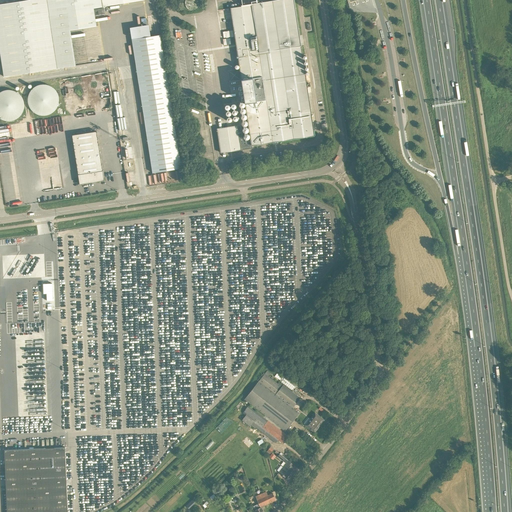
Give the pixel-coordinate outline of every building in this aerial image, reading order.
[(67,12),(94,8),(103,7),(145,0),(144,0),(27,0),(0,4),(0,50),(4,77),(75,66),(70,30),(67,12)] [(200,4),(200,3),(200,1),(200,0),(199,0),(185,0),(185,1),(185,3),(185,4),(185,5),(186,6),(187,7),(188,8),(189,9),(190,10),(191,10),(192,10),(193,10),(195,10),(196,10),(197,9),(198,8),(199,7),(200,6),(200,5),(200,4)] [(241,125),(238,125),(228,127),(231,152),(252,148),(252,145),(314,136),(293,0),(241,0),(243,5),(242,5),(242,7),(231,8),(251,141),(244,142),(241,125)] [(67,12),(70,30),(97,26),(94,8),(67,12)] [(132,39),(153,173),(181,169),(160,35),(132,39)] [(45,85),(43,84),(42,85),(40,85),(38,85),(37,86),(35,87),(34,88),(32,89),(31,90),(30,92),(29,93),(29,95),(28,96),(28,98),(28,100),(28,102),(28,103),(29,105),(29,107),(30,108),(31,110),(32,111),(34,112),(35,113),(37,114),(38,115),(40,115),(42,115),(43,115),(45,115),(47,115),(48,115),(50,114),(52,113),(53,112),(54,111),(55,110),(56,108),(57,107),(58,105),(58,103),(59,102),(59,100),(59,98),(58,96),(58,95),(57,93),(56,92),(55,90),(54,89),(53,88),(52,87),(50,86),(48,85),(47,85),(45,85)] [(10,90),(9,90),(7,90),(5,90),(4,91),(2,92),(0,92),(0,118),(0,119),(2,119),(4,120),(5,121),(7,121),(9,121),(10,121),(12,121),(14,120),(15,119),(17,119),(18,118),(20,116),(21,115),(22,114),(23,112),(23,111),(24,109),(24,107),(24,106),(24,104),(24,102),(23,100),(23,99),(22,97),(21,96),(20,95),(18,93),(17,92),(15,92),(14,91),(12,90),(10,90)] [(97,131),(72,135),(80,184),(104,181),(97,131)] [(277,373),(275,377),(293,390),(295,386),(277,373)] [(245,400),(246,401),(285,431),(299,413),(292,408),(300,399),(283,385),(282,387),(265,374),(245,400)] [(288,437),(248,406),(243,413),(283,444),(288,437)] [(314,433),(320,425),(324,420),(315,413),(305,425),(311,429),(310,430),(311,430),(312,431),(314,433)] [(67,511),(65,447),(4,450),(6,511),(67,511)] [(277,470),(279,472),(286,478),(294,469),(292,467),(294,465),(288,460),(288,461),(280,454),(277,457),(286,464),(283,467),(281,465),(277,470)] [(247,474),(252,473),(248,463),(244,465),(247,474)] [(254,506),(256,511),(262,511),(260,506),(275,499),(272,493),(268,495),(266,491),(255,496),(259,504),(254,506)]
